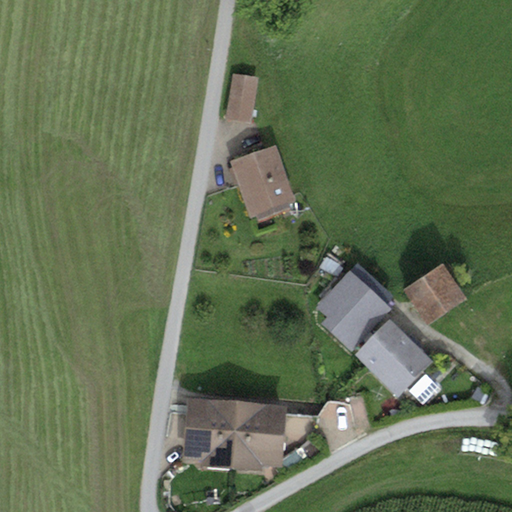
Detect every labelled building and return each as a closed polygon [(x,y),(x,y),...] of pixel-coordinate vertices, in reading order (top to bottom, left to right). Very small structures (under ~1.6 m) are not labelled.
[(258,78),(233,74),(225,119),(250,123),(258,78)] [(276,146),(230,162),(251,217),(257,215),(259,219),(291,207),(290,203),(296,201),(276,146)] [(357,264),(349,271),(387,305),(391,296),(357,264)] [(444,264),(404,290),(427,325),(467,299),(444,264)] [(349,271),(316,308),(327,317),(320,324),(351,353),(391,309),(387,305),(349,271)] [(390,319),(353,354),(396,398),(405,389),(420,405),(438,387),(422,371),(432,361),(390,319)] [(285,408),(187,400),(182,459),(203,460),(202,467),(262,472),(263,467),(279,468),(285,408)]
